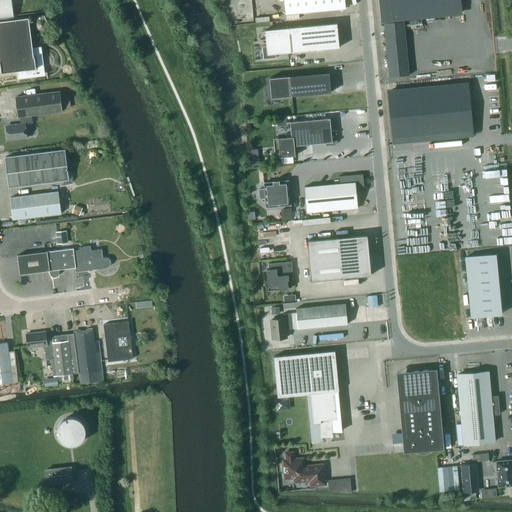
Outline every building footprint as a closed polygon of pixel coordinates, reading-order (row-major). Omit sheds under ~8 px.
[(0,0),(0,62),(1,73),(17,71),(18,79),(45,75),(41,47),(33,48),(29,17),(14,19),(11,0),(0,0)] [(283,0),(285,14),(345,8),(344,0),(283,0)] [(379,0),(381,20),(384,20),(402,18),(414,17),(461,12),(459,0),(379,0)] [(46,29),(48,24),(44,15),(37,16),(33,19),(35,23),(34,24),(37,29),(41,31),(46,29)] [(402,18),(384,20),(390,78),(409,76),(402,18)] [(262,46),(264,58),(276,57),(276,53),(339,47),(337,23),(288,28),(265,30),(266,46),(262,46)] [(289,76),(269,78),(271,98),(290,96),(331,92),(329,72),(289,76)] [(393,141),(473,134),(468,84),(389,92),(393,141)] [(20,124),(6,126),(7,140),(27,137),(25,124),(32,123),(31,115),(62,111),(62,108),(60,91),(15,97),(18,117),(19,117),(20,124)] [(278,126),(286,125),(286,117),(277,118),(278,126)] [(276,138),(278,157),(295,156),(294,145),(332,142),(330,118),(290,122),(291,134),(284,134),(284,137),(276,138)] [(68,171),(65,149),(44,152),(5,157),(8,188),(48,183),(57,181),(60,181),(60,183),(62,185),(69,184),(73,179),(72,173),(70,171),(68,171)] [(257,150),(249,150),(250,159),(258,158),(257,150)] [(305,187),(307,212),(357,208),(357,206),(356,197),(356,189),(363,188),(362,175),(363,175),(363,174),(339,176),(339,177),(340,177),(341,183),(305,187)] [(259,189),(260,198),(265,198),(266,207),(290,205),(288,180),(279,181),(279,180),(273,181),(273,182),(264,183),(264,189),(259,189)] [(10,198),(12,219),(61,213),(58,191),(10,198)] [(290,210),(280,211),(281,221),(291,220),(290,210)] [(56,232),(57,244),(68,243),(67,231),(56,232)] [(307,241),(311,281),(371,275),(370,269),(374,267),(369,251),(367,235),(307,241)] [(48,271),(49,270),(49,273),(50,275),(52,276),(55,277),(57,276),(59,274),(59,272),(59,269),(75,267),(75,271),(104,268),(106,267),(108,267),(110,265),(111,263),(110,261),(109,259),(107,258),(105,257),(103,258),(103,257),(102,249),(91,250),(90,246),(79,247),(79,250),(74,250),(73,248),(58,250),(17,255),(19,274),(48,271)] [(469,291),(471,317),(501,314),(499,288),(496,254),(466,257),(469,291)] [(291,262),(292,262),(292,261),(268,263),(269,269),(266,269),(268,286),(277,286),(278,290),(288,289),(287,280),(289,280),(288,271),(292,271),(291,262)] [(292,312),(283,313),(283,318),(271,319),(273,338),(286,337),(285,329),(292,329),(348,324),(346,304),(296,308),(296,312),(292,313),(292,312)] [(131,347),(129,331),(128,321),(103,324),(108,361),(133,358),(131,347)] [(44,345),(46,359),(48,359),(51,358),(54,376),(72,374),(68,340),(52,342),(52,343),(47,344),(45,331),(26,334),(28,347),(31,347),(31,348),(33,349),(37,349),(39,347),(39,346),(44,345)] [(89,332),(75,334),(80,373),(81,383),(103,381),(99,351),(98,341),(94,342),(90,342),(89,332)] [(0,383),(12,382),(7,342),(0,343),(0,383)] [(274,356),(277,397),(307,394),(312,442),(322,441),(322,436),(331,435),(331,431),(341,430),(337,391),(338,391),(335,351),(274,356)] [(444,449),(436,368),(406,371),(397,382),(402,433),(392,434),(393,442),(403,442),(404,452),(417,451),(417,453),(424,454),(430,451),(430,450),(443,449),(444,449)] [(496,395),(490,396),(488,371),(458,374),(464,444),(494,441),(492,414),(498,414),(496,395)] [(44,379),(45,387),(58,385),(57,377),(44,379)] [(291,397),(278,397),(278,409),(292,408),(291,397)] [(57,428),(57,433),(58,437),(60,441),(64,443),(68,445),(72,445),(76,444),(80,442),(83,438),(85,434),(85,430),(84,426),(82,422),(78,419),(74,417),(69,417),(65,418),(61,420),(58,424),(57,428)] [(285,465),(283,465),(284,473),(286,473),(286,477),(296,476),(297,481),(310,480),(311,484),(324,483),(322,465),(303,467),(302,460),(294,460),(293,451),(285,452),(286,461),(285,461),(285,465)] [(511,484),(511,459),(496,461),(498,486),(511,484)] [(478,491),(476,463),(473,463),(461,464),(463,492),(475,491),(478,491)] [(440,492),(459,490),(457,466),(438,468),(440,492)] [(45,470),(47,484),(72,481),(70,467),(45,470)] [(351,494),(350,481),(328,483),(328,494),(351,494)]
